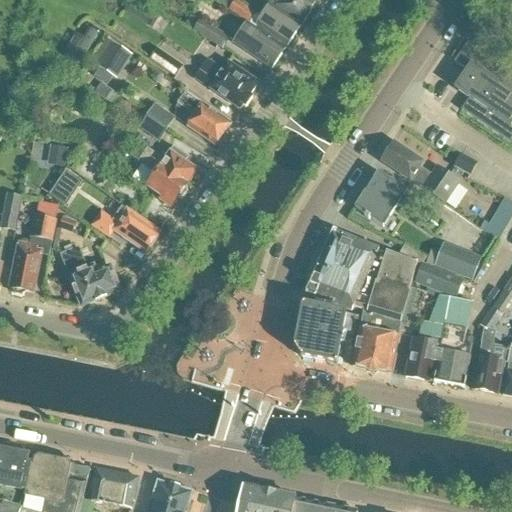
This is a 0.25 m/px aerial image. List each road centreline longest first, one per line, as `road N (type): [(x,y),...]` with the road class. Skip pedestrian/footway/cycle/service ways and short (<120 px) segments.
road 1 (residential): [(0,311),(84,328),(116,325),(347,0)]
road 2 (tertiary): [(258,375),(288,264),(386,97)]
road 3 (tertiary): [(511,423),(258,375)]
road 4 (tertiary): [(221,474),(0,430)]
road 5 (unclassified): [(221,474),(421,511)]
road 6 (residential): [(386,97),(511,178)]
